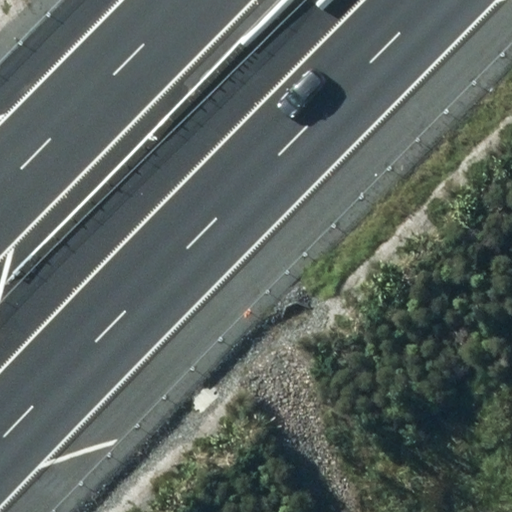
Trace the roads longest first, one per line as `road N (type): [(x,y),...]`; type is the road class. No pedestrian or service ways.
road 1 (motorway): [(441,0),(0,457)]
road 2 (motorway): [(0,200),(190,0)]
